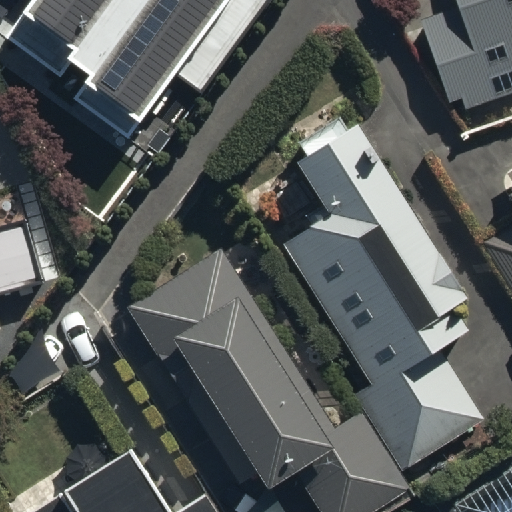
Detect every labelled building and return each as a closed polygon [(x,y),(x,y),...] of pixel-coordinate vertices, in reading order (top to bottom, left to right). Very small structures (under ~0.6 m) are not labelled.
[(75,99),(131,139),(175,78),(199,96),(267,2),(264,0),(0,0),(0,35),(59,78),(72,60),(93,75),(75,99)] [(420,19),(447,94),(461,90),(466,104),(511,87),(511,0),(455,0),(458,6),(420,19)] [(373,385),(360,393),(406,471),(487,423),(438,341),(467,325),(451,298),(463,291),(360,117),(298,154),(332,211),(286,238),(368,378),(373,385)] [(511,220),(481,239),(511,288),(511,180),(504,185),(511,198),(511,220)] [(0,292),(42,281),(26,223),(0,230),(0,292)] [(236,474),(253,464),(261,477),(292,458),(325,511),(366,511),(407,487),(358,407),(331,424),(220,244),(128,300),(236,474)] [(511,511),(511,430),(420,489),(434,511),(511,511)] [(23,506),(27,511),(219,511),(207,493),(175,511),(171,511),(127,438),(63,476),(65,480),(23,506)]
